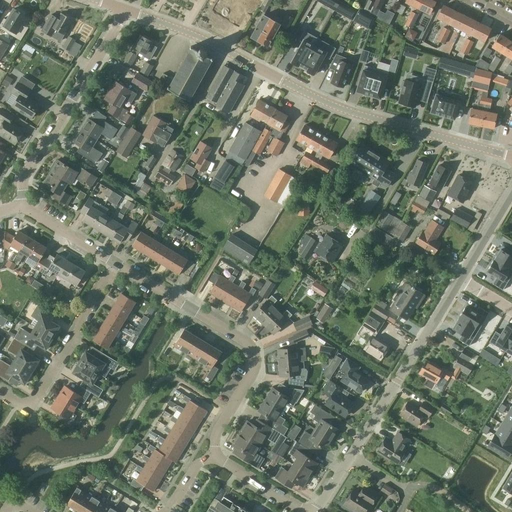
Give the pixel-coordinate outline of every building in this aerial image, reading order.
[(224,0),(217,12),(226,17),(235,0),(224,0)] [(240,0),(235,0),(226,17),(235,22),(243,9),(246,10),(252,0),(244,0),(244,2),(240,0)] [(265,0),(262,6),(260,10),(265,13),(267,9),(271,0),(265,0)] [(318,0),(335,10),(340,1),(337,0),(318,0)] [(370,11),(374,2),(369,0),(368,0),(364,8),(370,11)] [(370,11),(369,14),(375,17),(379,9),(379,10),(383,0),(375,0),(374,2),(370,11)] [(418,9),(421,0),(406,0),(406,3),(418,9)] [(432,0),(421,0),(418,9),(420,10),(418,14),(428,18),(436,1),(432,0)] [(357,11),(340,1),(335,10),(353,20),(357,11)] [(449,24),(455,11),(444,6),(438,18),(449,24)] [(4,18),(0,24),(0,28),(20,41),(28,27),(27,27),(31,20),(26,17),(26,16),(24,15),(25,12),(17,8),(16,10),(13,9),(7,20),(4,18)] [(359,10),(354,20),(371,28),(375,18),(359,10)] [(460,30),(467,17),(455,11),(449,24),(460,30)] [(412,20),(415,22),(419,15),(412,12),(409,18),(412,20)] [(51,13),(41,30),(52,36),(60,40),(64,34),(72,20),(60,13),(58,17),(51,13)] [(385,14),(382,20),(389,23),(392,17),(385,14)] [(268,46),(280,24),(263,15),(251,37),(268,46)] [(287,29),(293,19),(287,15),(281,25),(287,29)] [(472,35),(479,23),(467,17),(460,30),(472,35)] [(412,28),(415,22),(412,20),(409,18),(405,25),(412,28)] [(479,23),(472,35),(485,41),(491,29),(479,23)] [(443,27),(440,33),(444,35),(444,36),(446,37),(449,31),(443,27)] [(303,67),(319,38),(311,33),(305,29),(299,40),(302,41),(291,61),(298,65),(299,65),(303,67)] [(405,29),(403,37),(412,40),(415,31),(405,29)] [(444,35),(440,33),(437,40),(443,43),(446,37),(444,36),(444,35)] [(503,53),(511,41),(499,34),(492,46),(503,53)] [(69,50),(75,40),(69,36),(62,46),(69,50)] [(132,46),(125,60),(132,63),(138,52),(144,55),(144,56),(150,59),(156,47),(150,44),(152,42),(140,36),(134,47),(132,46)] [(325,42),(319,38),(303,67),(307,68),(306,70),(314,74),(324,56),(330,59),(336,48),(325,42)] [(466,39),(463,45),(467,47),(467,49),(469,50),(473,42),(466,39)] [(511,59),(511,41),(503,53),(503,54),(511,59)] [(467,47),(463,45),(460,52),(467,55),(469,50),(467,49),(467,47)] [(199,51),(191,46),(172,79),(163,73),(157,83),(167,89),(189,102),(213,59),(205,54),(207,51),(200,48),(199,51)] [(369,52),(362,50),(358,62),(365,64),(369,52)] [(28,60),(31,54),(25,51),(22,56),(28,60)] [(335,54),(329,68),(336,71),(331,83),(342,87),(353,61),(335,54)] [(496,56),(494,59),(492,62),(497,65),(500,59),(496,56)] [(441,57),(438,66),(450,70),(450,67),(452,63),(452,61),(447,59),(441,57)] [(395,73),(398,61),(392,59),(389,71),(395,73)] [(497,65),(492,62),(489,67),(493,70),(497,65)] [(153,67),(146,63),(141,72),(148,76),(153,67)] [(464,64),(461,73),(474,77),(476,69),(477,68),(475,67),(464,64)] [(229,113),(244,85),(241,84),(245,77),(224,65),(206,97),(208,98),(206,100),(229,113)] [(356,93),(368,98),(376,71),(366,67),(365,70),(363,70),(356,93)] [(403,89),(399,103),(415,107),(419,93),(429,96),(436,70),(425,67),(421,83),(405,78),(405,81),(402,81),(400,88),(403,89)] [(474,77),(473,80),(489,84),(492,73),(476,69),(474,77)] [(387,74),(376,71),(368,98),(381,102),(387,78),(386,78),(387,74)] [(137,73),(131,82),(147,91),(148,89),(152,83),(140,75),(137,73)] [(7,87),(12,79),(7,76),(2,84),(7,87)] [(115,82),(105,99),(113,104),(108,112),(118,118),(122,120),(127,110),(121,107),(126,99),(132,103),(137,95),(131,91),(115,82)] [(31,118),(39,106),(26,97),(30,91),(18,83),(12,92),(19,97),(12,107),(31,118)] [(436,95),(430,113),(455,120),(461,102),(436,95)] [(268,123),(276,109),(259,100),(250,116),(260,121),(261,119),(268,123)] [(469,123),(481,126),(484,111),(485,105),(480,104),(479,110),(472,108),(469,123)] [(127,110),(122,120),(130,125),(138,111),(130,106),(127,110)] [(0,134),(15,144),(23,131),(9,123),(13,117),(0,108),(0,118),(4,122),(0,128),(0,134)] [(276,109),(268,123),(248,159),(250,160),(254,151),(260,154),(270,136),(274,138),(267,150),(277,156),(284,143),(279,140),(283,132),(284,132),(289,123),(285,121),(287,116),(276,110),(276,109)] [(496,114),(484,111),(481,126),(493,128),(496,114)] [(165,146),(174,129),(167,124),(153,116),(143,135),(157,143),(161,135),(165,138),(161,144),(165,146)] [(88,120),(81,130),(97,140),(101,132),(107,136),(112,139),(116,131),(112,129),(103,123),(101,122),(98,127),(89,121),(88,120)] [(231,150),(225,158),(240,167),(245,159),(260,130),(246,122),(231,150)] [(123,125),(116,135),(123,139),(129,129),(123,125)] [(307,146),(315,131),(305,125),(296,140),(307,146)] [(81,130),(74,141),(80,145),(85,147),(81,154),(92,161),(96,163),(102,154),(98,152),(92,148),(97,140),(81,130)] [(318,152),(326,137),(315,131),(307,146),(318,152)] [(318,152),(311,164),(319,169),(318,171),(325,175),(329,166),(319,161),(323,154),(329,158),(337,143),(326,137),(318,152)] [(123,139),(116,149),(116,150),(126,156),(133,145),(123,139)] [(192,152),(190,155),(192,157),(191,158),(198,163),(195,168),(204,173),(200,179),(210,185),(215,175),(206,169),(210,162),(205,160),(212,148),(201,142),(194,153),(192,152)] [(387,187),(394,174),(385,168),(389,161),(362,144),(350,164),(374,179),(372,183),(378,187),(381,183),(387,187)] [(344,146),(338,157),(342,160),(348,148),(344,146)] [(174,172),(176,167),(183,157),(172,151),(163,165),(165,167),(164,169),(161,167),(155,177),(169,185),(175,176),(168,172),(169,169),(174,172)] [(311,164),(315,156),(310,153),(306,161),(311,164)] [(151,168),(156,159),(151,156),(146,165),(151,168)] [(404,178),(401,184),(408,188),(411,183),(418,187),(428,164),(417,159),(411,174),(408,173),(406,179),(404,178)] [(67,183),(70,185),(77,172),(58,160),(57,161),(55,160),(51,167),(53,168),(50,172),(67,183)] [(216,180),(213,185),(221,190),(224,185),(236,166),(225,160),(214,179),(216,180)] [(101,164),(97,169),(102,173),(106,167),(101,164)] [(187,164),(183,171),(188,174),(192,167),(187,164)] [(440,165),(430,183),(440,188),(450,170),(440,165)] [(284,207),(299,181),(279,169),(265,195),(284,207)] [(63,191),(67,183),(50,172),(43,184),(56,192),(53,197),(66,205),(72,197),(63,191)] [(138,178),(143,181),(146,176),(141,173),(138,178)] [(188,192),(195,180),(185,173),(177,186),(188,192)] [(463,202),(473,183),(458,175),(448,194),(463,202)] [(143,182),(139,190),(147,194),(151,187),(143,182)] [(417,195),(414,200),(427,207),(430,201),(431,202),(436,191),(424,185),(419,196),(417,195)] [(139,190),(136,194),(144,198),(146,194),(139,190)] [(80,191),(76,198),(82,201),(86,194),(80,191)] [(128,208),(131,203),(133,200),(126,195),(124,198),(127,200),(124,206),(128,208)] [(371,195),(357,214),(366,220),(378,200),(371,195)] [(298,215),(308,215),(308,197),(298,197),(298,215)] [(92,226),(104,207),(99,204),(96,209),(91,206),(94,201),(89,198),(80,212),(85,215),(82,220),(92,226)] [(414,202),(410,210),(415,213),(417,210),(424,213),(426,208),(414,202)] [(101,232),(110,218),(104,214),(107,209),(104,207),(92,226),(101,232)] [(170,208),(168,212),(175,217),(178,212),(170,208)] [(467,227),(472,217),(456,208),(451,219),(467,227)] [(448,218),(450,215),(438,209),(436,212),(448,218)] [(385,211),(377,225),(386,230),(394,217),(385,211)] [(110,238),(119,223),(124,216),(119,213),(114,220),(110,218),(101,232),(110,238)] [(158,225),(161,221),(157,218),(150,229),(154,232),(158,225)] [(341,220),(339,223),(339,227),(342,229),(346,228),(348,225),(347,222),(344,220),(341,220)] [(119,223),(110,238),(120,243),(127,232),(132,235),(138,225),(132,221),(128,228),(119,223)] [(436,240),(443,228),(432,221),(424,233),(422,231),(415,243),(433,255),(441,243),(436,240)] [(402,222),(394,235),(402,240),(410,228),(402,222)] [(374,227),(368,236),(387,248),(393,238),(374,227)] [(5,232),(4,247),(8,249),(8,248),(10,245),(18,250),(19,251),(28,237),(19,231),(15,237),(5,232)] [(142,252),(150,238),(141,232),(132,246),(142,252)] [(248,264),(257,251),(231,235),(223,248),(248,264)] [(306,246),(301,255),(307,259),(312,250),(317,242),(311,238),(306,235),(301,243),(306,246)] [(317,242),(312,250),(317,252),(321,255),(320,256),(320,258),(324,261),(326,260),(327,259),(333,262),(343,245),(327,235),(321,245),(317,242)] [(19,251),(16,257),(20,259),(23,254),(29,257),(37,242),(28,237),(19,251)] [(150,257),(159,243),(150,238),(142,252),(150,257)] [(37,242),(29,257),(38,262),(35,268),(40,271),(43,266),(47,259),(42,256),(47,248),(37,242)] [(160,263),(168,248),(159,243),(150,257),(160,263)] [(169,269),(178,254),(168,248),(160,263),(169,269)] [(494,260),(511,271),(511,251),(510,255),(501,249),(494,260)] [(192,262),(196,256),(189,252),(185,258),(192,262)] [(43,266),(40,271),(50,277),(53,272),(58,275),(67,260),(57,254),(55,258),(50,255),(47,259),(43,266)] [(178,254),(169,269),(180,275),(181,272),(189,277),(196,265),(188,260),(178,254)] [(67,260),(58,275),(62,277),(59,283),(64,285),(67,280),(76,266),(67,260)] [(511,271),(494,260),(487,271),(497,277),(493,284),(503,290),(511,274),(511,271)] [(67,280),(64,285),(68,288),(71,283),(77,286),(85,272),(76,266),(67,280)] [(230,282),(232,283),(235,278),(231,275),(228,280),(220,276),(215,284),(209,293),(220,299),(230,282)] [(266,298),(276,282),(269,277),(259,294),(266,298)] [(314,281),(309,287),(322,297),(327,290),(314,281)] [(241,289),(242,289),(245,284),(241,282),(238,287),(232,283),(230,282),(220,299),(231,306),(241,289)] [(418,304),(424,295),(407,285),(392,310),(406,319),(417,303),(418,304)] [(57,297),(60,292),(51,286),(48,292),(57,297)] [(241,289),(231,306),(241,312),(252,295),(253,295),(256,290),(251,288),(248,293),(242,289),(241,289)] [(115,304),(130,313),(136,302),(122,294),(115,304)] [(263,325),(277,310),(272,306),(277,301),(272,296),(253,315),(263,325)] [(124,322),(130,313),(115,304),(110,313),(124,322)] [(385,319),(389,313),(376,304),(372,311),(385,319)] [(466,306),(459,317),(479,329),(489,313),(479,307),(476,312),(475,312),(466,306)] [(35,328),(53,339),(56,333),(58,333),(59,332),(60,331),(60,330),(60,329),(60,327),(49,321),(52,315),(39,307),(32,317),(40,321),(35,328)] [(277,310),(263,325),(274,334),(292,315),(287,310),(282,315),(277,310)] [(321,312),(317,318),(323,322),(327,316),(321,312)] [(371,312),(362,326),(375,334),(384,320),(371,312)] [(119,330),(124,322),(110,313),(104,321),(119,330)] [(297,331),(312,324),(309,316),(293,323),(297,331)] [(459,318),(453,328),(462,334),(459,340),(469,346),(479,329),(459,317),(459,318)] [(113,340),(119,330),(104,321),(99,331),(113,340)] [(496,331),(489,342),(505,351),(511,340),(511,328),(506,325),(501,334),(496,331)] [(49,344),(53,339),(35,328),(31,335),(21,329),(15,338),(30,348),(29,348),(31,349),(35,343),(46,350),(47,350),(49,349),(50,348),(50,347),(50,345),(49,344)] [(182,351),(192,334),(183,329),(173,345),(182,351)] [(108,349),(113,340),(99,331),(93,340),(108,349)] [(192,357),(202,340),(192,334),(182,351),(192,357)] [(380,360),(389,346),(379,340),(379,339),(373,335),(364,350),(380,360)] [(30,348),(15,338),(14,338),(7,351),(17,357),(14,362),(32,373),(34,370),(36,370),(39,366),(38,364),(39,361),(27,353),(29,348),(30,348)] [(201,363),(212,346),(202,340),(192,357),(201,363)] [(349,354),(355,350),(352,344),(346,348),(349,354)] [(212,346),(201,363),(211,369),(206,377),(211,380),(218,369),(213,366),(221,352),(212,346)] [(322,346),(320,356),(333,358),(335,348),(322,346)] [(279,363),(299,361),(298,348),(278,350),(279,363)] [(468,375),(473,365),(477,358),(478,356),(464,349),(454,366),(457,368),(454,374),(444,369),(444,370),(427,361),(419,374),(428,379),(426,384),(437,390),(443,378),(447,380),(449,376),(455,379),(460,370),(468,375)] [(483,349),(480,355),(485,358),(488,353),(483,349)] [(80,363),(99,375),(104,378),(110,368),(115,372),(120,364),(101,352),(97,359),(86,352),(80,363)] [(335,355),(322,376),(328,379),(341,359),(335,355)] [(341,368),(340,369),(346,373),(342,380),(341,381),(360,392),(368,379),(356,372),(360,366),(347,358),(341,368)] [(32,373),(14,362),(11,367),(1,361),(0,362),(0,376),(9,382),(12,377),(25,385),(27,382),(29,382),(31,378),(30,376),(32,373)] [(299,361),(279,363),(280,377),(288,376),(288,384),(303,386),(304,381),(306,379),(307,371),(306,369),(299,368),(299,361)] [(93,385),(99,375),(80,363),(74,373),(84,380),(80,386),(91,393),(91,394),(99,398),(104,391),(93,385)] [(345,416),(353,403),(345,398),(349,392),(330,380),(323,391),(330,396),(326,404),(345,416)] [(265,400),(282,410),(286,404),(292,408),(295,403),(296,403),(304,391),(288,389),(279,383),(276,390),(272,388),(265,400)] [(84,405),(91,394),(91,393),(80,386),(76,393),(65,387),(59,397),(72,405),(76,400),(84,405)] [(183,409),(201,420),(206,411),(189,400),(189,399),(185,396),(182,400),(187,403),(183,409)] [(69,411),(72,405),(59,397),(52,409),(62,416),(59,421),(70,428),(77,417),(69,411)] [(278,416),(282,410),(265,400),(258,411),(261,413),(257,420),(265,424),(281,434),(283,435),(287,429),(282,425),(285,420),(278,416)] [(420,409),(409,402),(401,415),(418,426),(425,415),(429,418),(434,409),(424,402),(420,409)] [(443,403),(439,409),(450,416),(453,410),(443,403)] [(315,429),(332,440),(339,430),(335,427),(340,420),(315,404),(311,412),(315,414),(313,419),(319,423),(315,429)] [(201,420),(183,409),(178,406),(176,410),(181,413),(177,419),(195,430),(201,420)] [(511,416),(509,415),(503,426),(511,431),(511,416)] [(195,430),(177,419),(172,416),(170,420),(175,423),(171,429),(189,440),(195,430)] [(265,424),(257,420),(256,419),(253,425),(247,421),(240,433),(260,445),(265,437),(275,444),(277,439),(283,443),(286,437),(284,436),(283,435),(281,434),(265,424)] [(189,440),(171,429),(166,426),(164,430),(169,433),(165,439),(183,450),(189,440)] [(496,436),(496,437),(511,446),(511,431),(503,426),(497,436),(496,436)] [(326,450),(332,440),(315,429),(311,435),(305,432),(301,438),(294,434),(291,439),(297,442),(313,452),(316,455),(321,447),(326,450)] [(255,453),(260,445),(240,433),(233,446),(235,447),(232,453),(258,469),(264,459),(255,453)] [(405,451),(411,441),(399,433),(392,445),(386,441),(378,453),(391,461),(392,460),(399,465),(407,452),(405,451)] [(183,450),(165,439),(160,436),(157,441),(162,444),(158,451),(157,452),(172,461),(175,463),(183,450)] [(511,446),(496,437),(489,448),(509,460),(511,454),(511,446)] [(309,458),(313,452),(297,442),(289,454),(297,459),(293,464),(310,475),(318,464),(309,458)] [(172,461),(157,452),(158,451),(154,449),(155,448),(150,445),(147,449),(152,452),(149,458),(167,469),(172,461)] [(279,449),(276,454),(280,456),(282,458),(285,453),(279,449)] [(270,452),(267,457),(272,460),(273,459),(275,455),(270,452)] [(273,459),(272,460),(279,463),(282,458),(280,456),(276,454),(275,455),(273,459)] [(167,469),(149,458),(144,455),(141,460),(146,462),(142,468),(161,479),(167,469)] [(303,487),(310,475),(293,464),(288,472),(281,468),(275,478),(288,486),(292,480),(303,487)] [(161,479),(142,468),(137,465),(135,470),(140,473),(135,481),(133,479),(130,485),(140,491),(143,486),(153,492),(161,479)] [(96,477),(93,482),(98,485),(102,480),(96,477)] [(354,511),(370,511),(381,496),(367,487),(362,496),(355,492),(346,507),(354,511)] [(76,511),(86,494),(77,489),(67,506),(76,511)] [(77,511),(87,511),(95,499),(86,494),(76,511),(77,511)] [(227,511),(233,503),(224,497),(221,502),(215,499),(206,511),(227,511)] [(100,511),(104,505),(95,499),(87,511),(100,511)] [(133,501),(129,508),(134,511),(138,505),(133,501)] [(240,511),(243,508),(233,503),(227,511),(240,511)]
